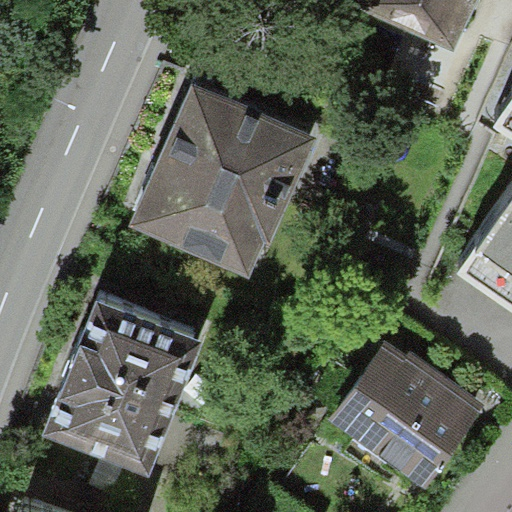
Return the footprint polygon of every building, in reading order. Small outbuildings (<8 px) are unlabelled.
[(468,0),(417,0),(461,18),(468,0)] [(128,211),(242,263),(304,127),(190,75),(128,211)] [(511,76),(494,102),(511,115),(511,167),(472,222),(476,225),(456,252),(511,293),(511,76)] [(35,398),(149,450),(202,334),(87,282),(35,398)] [(332,422),(423,488),(482,406),(390,341),(332,422)] [(15,511),(66,511),(22,495),(15,511)]
